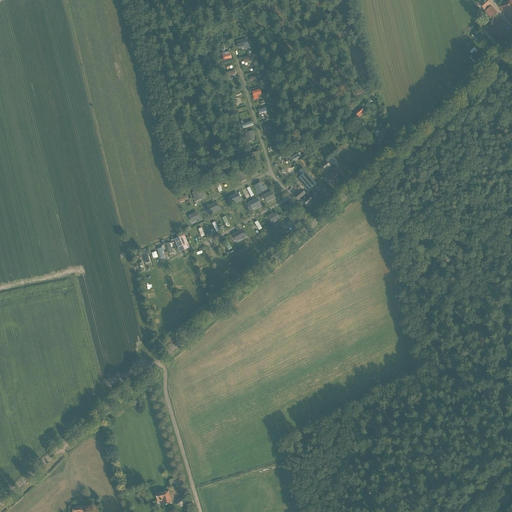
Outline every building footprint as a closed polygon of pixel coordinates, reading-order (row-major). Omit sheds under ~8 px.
[(485,11),(488,15),(491,18),(497,13),(491,6),(486,0),(482,4),(487,10),(485,11)] [(511,0),(507,0),(499,7),(511,22),(511,0)] [(473,37),(476,41),(483,35),(481,32),(473,37)] [(246,40),(236,42),(238,49),(245,47),(245,49),(249,48),(246,40)] [(475,53),(477,51),(474,48),(470,52),(472,55),(470,57),(475,63),(480,59),(475,53)] [(252,92),(254,100),(258,99),(257,96),(261,95),(260,89),(252,92)] [(354,114),(358,119),(365,113),(361,108),(354,114)] [(388,138),(384,134),(386,133),(383,130),(376,136),(378,139),(379,139),(377,140),(377,141),(379,144),(381,144),(382,143),(388,138)] [(244,133),(247,142),(255,140),(253,135),(255,135),(254,131),(244,133)] [(362,133),(371,142),(373,140),(364,131),(362,133)] [(260,161),(259,156),(260,155),(259,151),(249,154),(252,164),(260,161)] [(298,151),(291,155),(294,160),(301,156),(298,151)] [(282,157),(286,163),(290,160),(287,154),(282,157)] [(326,161),(321,166),(325,171),(331,166),(326,161)] [(328,178),(327,180),(332,186),(336,182),(337,182),(339,181),(339,180),(339,179),(334,173),(335,173),(336,174),(339,171),(336,167),(332,170),(333,170),(326,175),(328,178)] [(316,185),(303,169),(298,173),(311,189),(316,185)] [(246,180),(242,171),(236,174),(240,183),(246,180)] [(253,186),(258,194),(267,190),(265,186),(263,187),(261,182),(253,186)] [(318,189),(322,193),(327,189),(323,185),(318,189)] [(202,189),(192,193),(195,202),(203,199),(202,196),(204,196),(202,189)] [(310,196),(307,192),(305,194),(302,190),(294,197),(298,201),(299,200),(302,203),(303,202),(307,207),(313,202),(309,197),(310,196)] [(263,195),(267,203),(275,198),(272,191),(263,195)] [(237,193),(227,198),(231,206),(242,201),(241,198),(239,198),(237,193)] [(247,203),(251,212),(261,207),(257,198),(247,203)] [(215,203),(205,207),(209,215),(220,210),(219,207),(217,207),(215,203)] [(288,213),(293,210),(289,203),(283,207),(288,213)] [(239,222),(242,220),(237,211),(234,212),(239,222)] [(196,212),(188,216),(192,223),(196,221),(197,222),(201,221),(196,212)] [(273,213),(267,216),(272,224),(280,218),(276,213),(274,214),(273,213)] [(244,234),(241,230),(232,235),(236,243),(247,237),(245,233),(244,234)] [(174,239),(179,252),(190,248),(184,235),(174,239)] [(160,259),(165,258),(162,247),(157,249),(160,259)] [(157,502),(158,502),(157,501),(161,501),(161,502),(163,501),(163,505),(165,505),(166,506),(167,504),(172,503),(169,491),(155,494),(157,502)] [(176,499),(176,505),(182,507),(186,503),(182,497),(176,499)]
